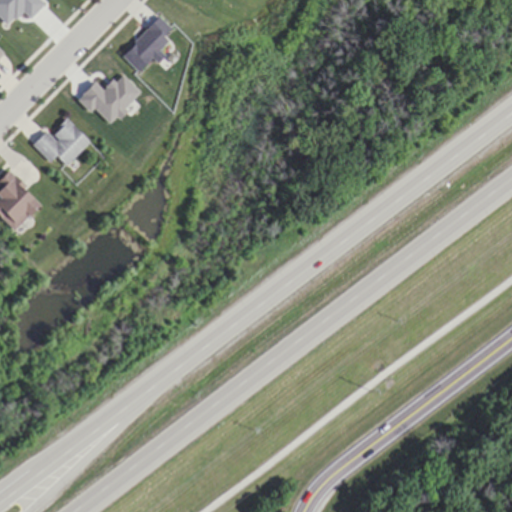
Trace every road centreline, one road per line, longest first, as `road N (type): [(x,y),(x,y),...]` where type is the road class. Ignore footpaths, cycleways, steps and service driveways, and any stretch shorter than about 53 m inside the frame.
road 1 (trunk): [(511,110),(0,502)]
road 2 (trunk): [(73,511),(511,177)]
road 3 (residential): [(304,511),(333,475),(511,337)]
road 4 (residential): [(0,120),(116,0)]
road 5 (trunk): [(143,393),(27,511)]
